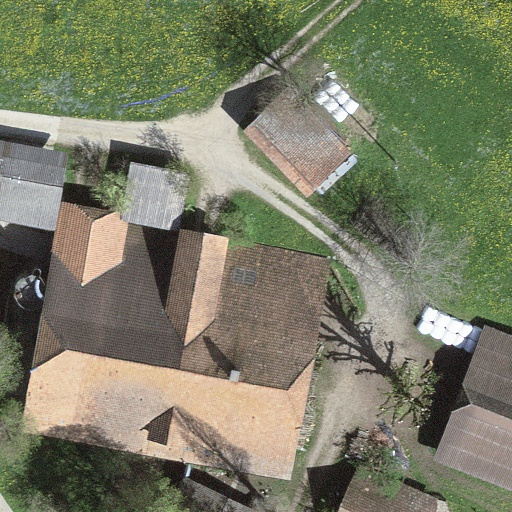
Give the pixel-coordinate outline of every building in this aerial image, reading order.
[(258,120),(317,180),(349,148),(289,88),(258,120)] [(128,181),(122,213),(183,223),(192,170),(131,160),(128,181)] [(122,217),(122,213),(128,181),(60,168),(52,209),(73,213),(38,395),(276,442),(308,277),(321,279),(325,258),(122,217)] [(0,198),(44,207),(49,179),(0,169),(0,198)] [(482,360),(443,461),(511,486),(511,345),(484,335),(476,358),(482,360)] [(343,511),(410,511),(403,509),(412,489),(362,468),(343,511)] [(247,511),(186,481),(170,511),(247,511)]
